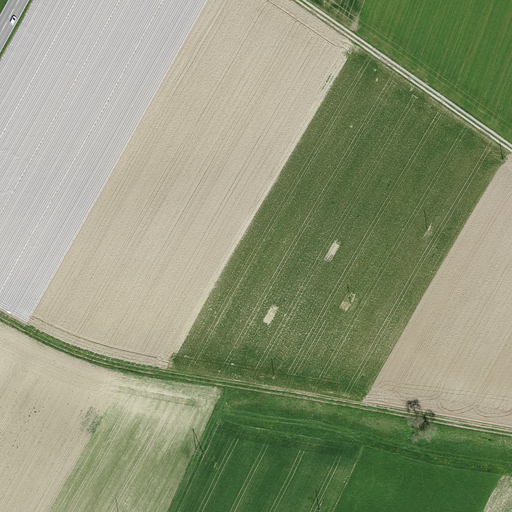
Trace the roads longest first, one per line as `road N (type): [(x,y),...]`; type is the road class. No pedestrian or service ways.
road 1 (track): [(511,434),(102,360),(0,313)]
road 2 (track): [(511,152),(294,0)]
